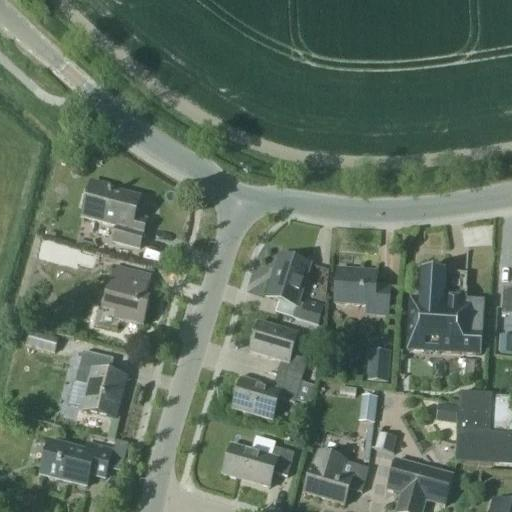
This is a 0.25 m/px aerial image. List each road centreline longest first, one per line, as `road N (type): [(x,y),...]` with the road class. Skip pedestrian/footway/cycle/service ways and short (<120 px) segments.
road 1 (tertiary): [(154,497),(237,202)]
road 2 (tertiary): [(237,202),(400,212),(511,196)]
road 3 (tertiary): [(237,202),(55,59)]
